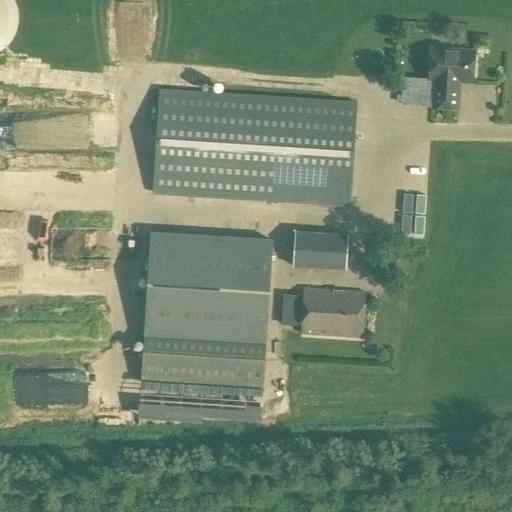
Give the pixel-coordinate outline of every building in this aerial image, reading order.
[(17,26),(17,25),(18,21),(18,15),(17,10),(15,4),(13,0),(0,0),(0,51),(3,49),(7,46),(10,41),(12,38),(13,37),(15,32),(17,26)] [(473,83),(475,51),(431,48),(429,80),(434,81),(432,108),(458,110),(460,82),(473,83)] [(350,208),(356,102),(158,90),(152,195),(350,208)] [(345,272),(348,236),(295,232),(293,268),(345,272)] [(261,396),(265,345),(271,241),(151,233),(141,388),(261,396)] [(362,338),(365,293),(303,289),(303,297),(283,295),(281,326),(301,327),(301,334),(362,338)]
